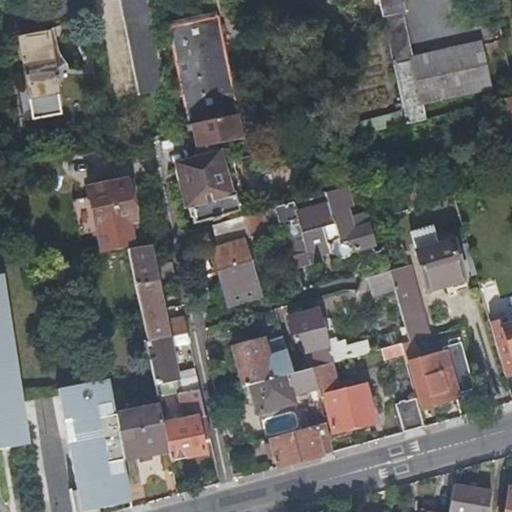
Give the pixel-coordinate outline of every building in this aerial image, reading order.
[(119,0),(137,92),(164,87),(147,0),(119,0)] [(383,22),(403,111),(406,122),(424,117),(420,99),(490,83),(480,37),(409,52),(398,0),(378,0),(380,6),(383,22)] [(359,10),(363,26),(383,22),(380,6),(359,10)] [(169,26),(187,123),(238,109),(218,15),(169,26)] [(58,78),(57,73),(55,73),(54,67),(65,62),(66,63),(68,62),(63,55),(59,48),(57,40),(56,33),(54,34),(54,37),(49,38),(47,30),(19,35),(32,116),(61,111),(56,79),(58,78)] [(230,57),(236,88),(253,84),(247,54),(230,57)] [(474,105),(483,146),(503,140),(494,100),(474,105)] [(214,139),(243,130),(238,109),(203,120),(190,124),(187,125),(196,156),(180,161),(175,162),(182,186),(186,184),(196,220),(235,209),(214,139)] [(333,113),(340,140),(406,122),(403,111),(345,126),(341,111),(333,113)] [(142,154),(150,153),(146,137),(139,138),(142,154)] [(129,222),(135,221),(126,178),(88,185),(102,248),(133,242),(130,228),(129,222)] [(345,185),(341,186),(325,191),(331,210),(346,205),(351,204),(345,185)] [(409,205),(427,200),(423,188),(405,194),(409,205)] [(331,210),(325,191),(297,199),(269,207),(275,227),(284,224),(292,222),(304,263),(315,260),(316,259),(317,258),(318,257),(318,256),(319,255),(319,254),(318,253),(318,251),(329,248),(331,252),(332,253),(334,254),(335,255),(337,256),(339,257),(341,257),(342,257),(344,256),(342,252),(340,245),(331,210)] [(346,205),(331,210),(340,245),(342,252),(344,256),(345,256),(346,255),(347,254),(348,253),(349,250),(374,243),(364,210),(349,214),(346,206),(351,205),(351,204),(346,205)] [(275,227),(269,207),(257,210),(262,230),(275,227)] [(262,230),(257,210),(216,222),(222,242),(262,230)] [(222,242),(216,222),(209,224),(215,245),(222,242)] [(296,265),(304,263),(292,222),(284,224),(296,265)] [(415,247),(426,286),(463,276),(452,237),(415,247)] [(211,248),(228,306),(261,295),(243,238),(211,248)] [(127,247),(135,281),(157,277),(176,274),(173,259),(154,263),(149,243),(127,247)] [(388,268),(367,274),(372,292),(393,286),(389,272),(388,268)] [(389,272),(393,286),(408,339),(413,337),(425,334),(405,268),(389,272)] [(157,277),(135,281),(147,339),(168,334),(188,330),(184,314),(165,318),(157,277)] [(0,446),(24,443),(0,289),(0,446)] [(325,339),(316,307),(302,311),(295,313),(287,315),(294,336),(301,335),(310,366),(330,360),(331,360),(326,344),(325,339)] [(511,322),(492,328),(505,374),(511,372),(511,322)] [(168,334),(147,339),(158,393),(186,388),(199,384),(197,372),(177,376),(168,334)] [(413,337),(408,339),(399,341),(402,350),(405,361),(408,360),(422,405),(459,394),(458,391),(461,391),(460,389),(474,385),(459,335),(443,340),(446,349),(418,356),(413,337)] [(331,360),(369,350),(367,345),(364,346),(362,340),(343,345),(342,340),(336,342),(334,336),(325,339),(326,344),(331,360)] [(292,371),(284,343),(266,348),(263,338),(233,346),(243,385),(249,383),(285,373),(292,371)] [(402,350),(399,341),(380,347),(383,356),(402,350)] [(338,389),(330,360),(310,366),(315,385),(318,395),(324,394),(334,430),(374,420),(365,383),(357,385),(354,377),(342,381),(344,388),(338,389)] [(310,366),(295,370),(297,380),(306,377),(309,387),(315,385),(310,366)] [(295,370),(292,371),(285,373),(290,388),(299,386),(297,380),(295,370)] [(290,388),(285,373),(249,383),(256,411),(293,401),(290,388)] [(96,398),(112,395),(109,376),(92,379),(96,398)] [(124,456),(116,412),(112,395),(96,398),(92,379),(57,386),(77,487),(71,488),(71,486),(69,486),(71,495),(74,511),(104,511),(104,510),(101,510),(101,506),(117,503),(115,493),(122,491),(121,482),(129,481),(124,456)] [(199,384),(186,388),(192,417),(171,421),(169,412),(162,414),(169,448),(172,458),(206,451),(203,438),(198,415),(206,414),(199,384)] [(325,421),(318,395),(300,400),(296,409),(301,428),(325,421)] [(395,403),(403,431),(425,425),(416,396),(395,403)] [(162,414),(160,403),(116,412),(124,456),(169,448),(162,414)] [(198,415),(203,438),(211,437),(206,414),(198,415)] [(301,428),(269,437),(278,465),(333,450),(325,421),(301,428)] [(117,503),(132,500),(129,481),(121,482),(122,491),(115,493),(117,503)] [(447,511),(486,511),(490,490),(453,484),(447,511)] [(503,511),(511,511),(511,487),(507,487),(503,511)]
